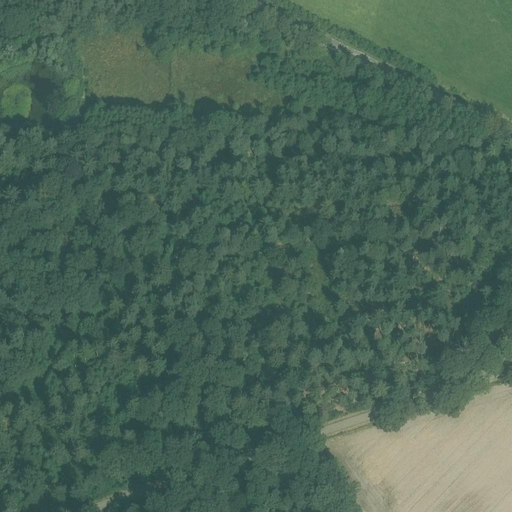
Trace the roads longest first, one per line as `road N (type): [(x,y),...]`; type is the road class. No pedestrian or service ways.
road 1 (unclassified): [(70,511),(511,367)]
road 2 (unclassified): [(511,135),(244,0)]
